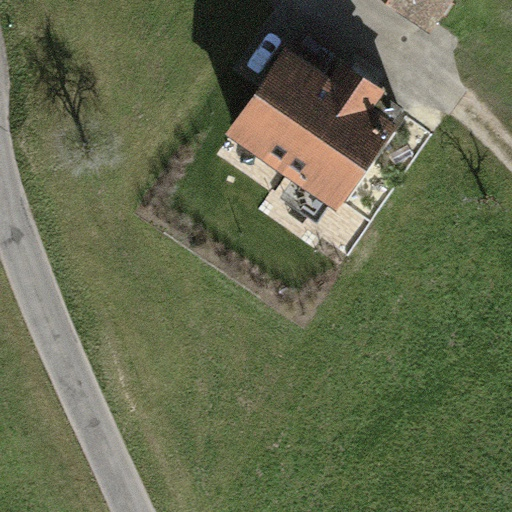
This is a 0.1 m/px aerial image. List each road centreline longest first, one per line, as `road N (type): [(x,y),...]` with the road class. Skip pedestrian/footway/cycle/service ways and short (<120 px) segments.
road 1 (unclassified): [(0,202),(133,511)]
road 2 (track): [(306,0),(429,86)]
